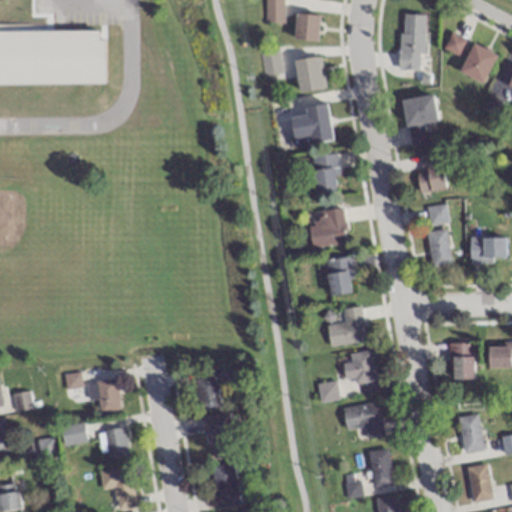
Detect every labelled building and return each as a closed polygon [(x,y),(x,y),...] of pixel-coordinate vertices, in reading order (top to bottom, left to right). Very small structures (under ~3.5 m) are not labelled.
[(264,0),(264,23),(282,23),(281,0),(264,0)] [(317,41),(318,14),(293,14),(293,40),(317,41)] [(397,69),(422,70),(425,15),(401,14),(397,69)] [(459,56),(465,40),(450,34),(444,49),(459,56)] [(496,54),(473,44),(459,73),(483,84),(496,54)] [(262,74),(278,72),(276,52),(260,54),(262,74)] [(324,89),(319,56),(293,60),(298,92),(324,89)] [(436,122),(432,95),(402,100),(409,145),(430,142),(427,123),(436,122)] [(332,139),(326,103),(303,107),(304,114),(289,116),(293,145),(332,139)] [(446,189),(442,154),(415,156),(419,192),(446,189)] [(337,190),(337,155),(312,155),(312,190),(337,190)] [(447,223),(445,204),(426,206),(428,225),(447,223)] [(345,243),(342,209),(307,212),(311,246),(345,243)] [(430,267),(450,265),(446,229),(427,231),(430,267)] [(469,262),(506,262),(505,237),(469,238),(469,262)] [(329,296),(354,294),(351,257),(325,259),(329,296)] [(329,346),(365,341),(360,306),(342,309),(344,323),(326,325),(329,346)] [(511,343),(488,344),(488,369),(511,368),(511,343)] [(472,380),(472,344),(450,344),(450,380),(472,380)] [(375,381),(371,351),(349,354),(350,362),(342,363),(344,379),(353,378),(354,384),(375,381)] [(63,375),(65,390),(80,387),(77,373),(63,375)] [(214,376),(193,380),(198,411),(219,407),(214,376)] [(118,409),(114,379),(85,383),(87,400),(97,399),(99,412),(118,409)] [(316,384),(320,403),(338,400),(334,381),(316,384)] [(12,395),(15,413),(32,410),(29,392),(12,395)] [(342,408),(345,429),(364,426),(366,439),(382,437),(377,403),(342,408)] [(199,419),(203,437),(208,437),(212,459),(235,454),(227,413),(199,419)] [(483,450),(476,414),(457,418),(463,453),(483,450)] [(0,421),(0,453),(8,452),(3,421),(0,421)] [(63,446),(85,443),(82,424),(60,427),(63,446)] [(127,458),(121,428),(96,433),(100,453),(106,452),(107,461),(127,458)] [(511,453),(511,436),(501,438),(503,455),(511,453)] [(55,456),(52,438),(36,441),(39,459),(55,456)] [(372,486),(392,484),(387,449),(368,452),(372,486)] [(217,508),(239,505),(232,463),(209,467),(217,508)] [(471,503),(491,500),(485,465),(465,468),(471,503)] [(114,489),(116,510),(135,507),(130,467),(98,471),(101,490),(114,489)] [(345,494),(357,497),(360,484),(348,481),(345,494)] [(0,511),(18,511),(18,486),(0,486),(0,511)] [(376,511),(397,511),(395,496),(375,499),(376,511)]
